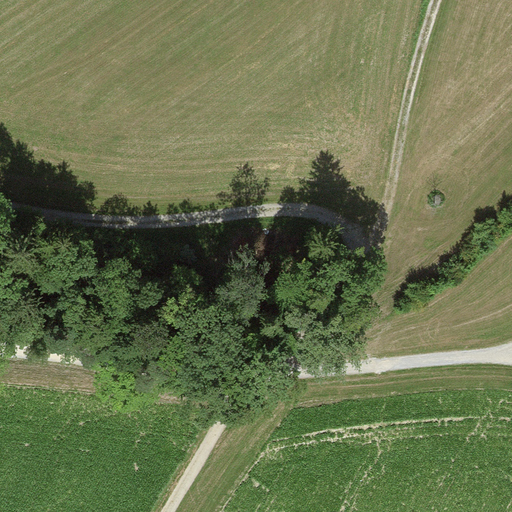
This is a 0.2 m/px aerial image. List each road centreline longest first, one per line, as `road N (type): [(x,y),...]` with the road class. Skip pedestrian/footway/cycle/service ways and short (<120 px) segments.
road 1 (track): [(0,203),(88,221),(316,211),(349,225),(373,253),(364,279),(289,374)]
road 2 (track): [(0,353),(245,383),(289,374)]
road 3 (track): [(373,253),(400,194),(412,89),(439,0)]
road 4 (track): [(289,374),(511,353)]
road 5 (track): [(169,511),(245,383)]
